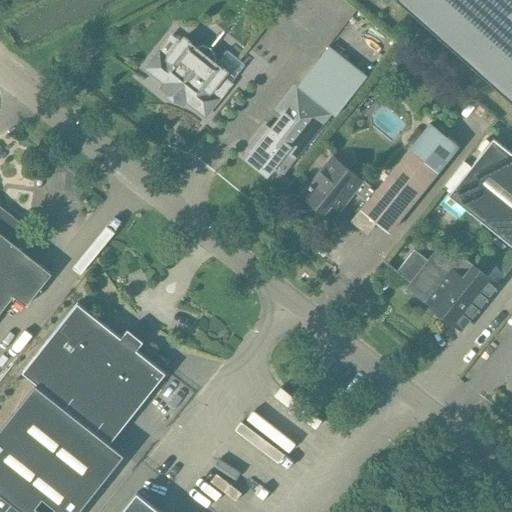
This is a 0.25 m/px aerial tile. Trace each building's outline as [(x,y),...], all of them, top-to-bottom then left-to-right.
[(511,0),(395,0),(396,0),(511,102),(511,0)] [(195,45),(183,35),(166,57),(160,52),(146,69),(170,87),(168,89),(181,99),(182,97),(205,116),(219,99),(217,97),(220,93),(222,95),(230,85),(224,80),(230,73),(218,63),(217,55),(211,46),(203,43),(195,45)] [(247,149),(242,155),(253,164),(268,176),(275,167),(284,174),(331,114),(297,87),(278,110),(285,116),(272,131),(266,126),(247,149)] [(377,221),(391,232),(439,172),(460,146),(430,122),(410,149),(376,191),(367,203),(354,219),(355,224),(364,231),(369,231),(377,221)] [(449,195),(511,245),(511,153),(494,139),(449,195)] [(367,203),(376,191),(333,157),(302,196),(324,213),(331,204),(339,210),(354,192),(367,203)] [(27,306),(52,274),(9,239),(21,223),(0,206),(0,313),(14,296),(27,306)] [(415,250),(397,272),(449,313),(446,317),(462,330),(498,285),(474,266),(464,279),(452,270),(457,265),(438,250),(429,261),(415,250)] [(122,338),(78,303),(23,372),(38,384),(0,432),(0,511),(79,511),(125,454),(111,442),(166,373),(137,350),(143,342),(128,329),(122,338)] [(267,415),(307,448),(315,438),(275,405),(267,415)] [(161,511),(137,492),(121,511),(161,511)]
